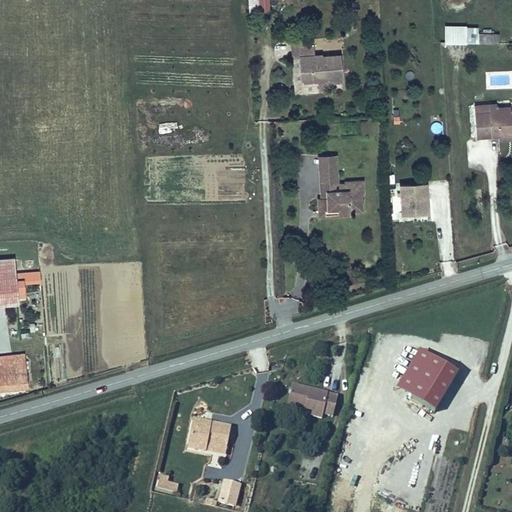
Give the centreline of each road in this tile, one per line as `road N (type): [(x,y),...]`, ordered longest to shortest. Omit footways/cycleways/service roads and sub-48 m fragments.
road 1 (tertiary): [(511,261),(0,416)]
road 2 (unknown): [(255,338),(262,386),(238,479)]
